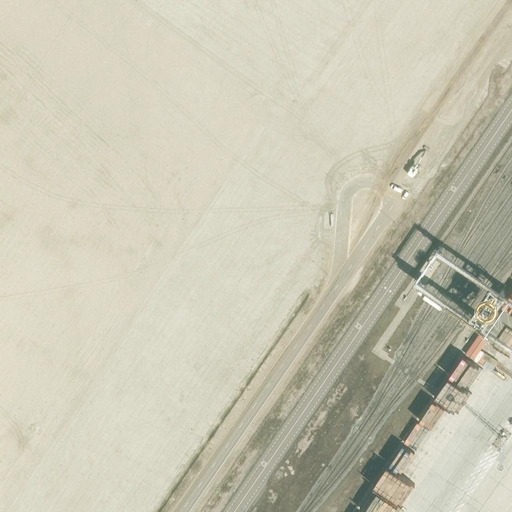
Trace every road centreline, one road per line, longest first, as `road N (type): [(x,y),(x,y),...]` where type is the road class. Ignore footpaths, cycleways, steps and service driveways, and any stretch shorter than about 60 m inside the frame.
road 1 (unclassified): [(340,281),(181,511)]
road 2 (unclassified): [(397,199),(373,181),(347,191),(340,281)]
